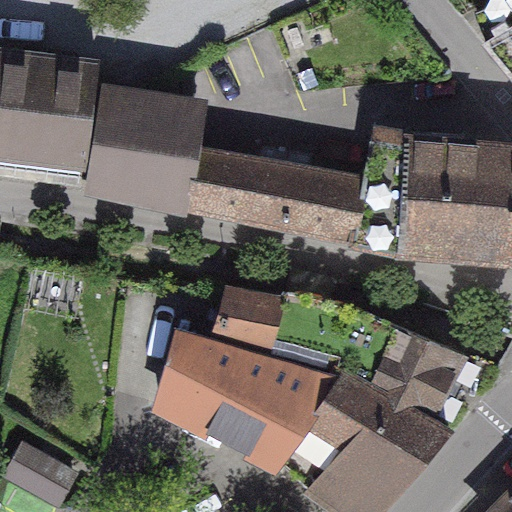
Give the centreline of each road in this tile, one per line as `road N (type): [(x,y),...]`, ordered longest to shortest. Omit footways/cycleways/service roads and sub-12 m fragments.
road 1 (residential): [(511,301),(0,197)]
road 2 (residential): [(419,511),(511,409)]
road 3 (residential): [(511,104),(424,0)]
